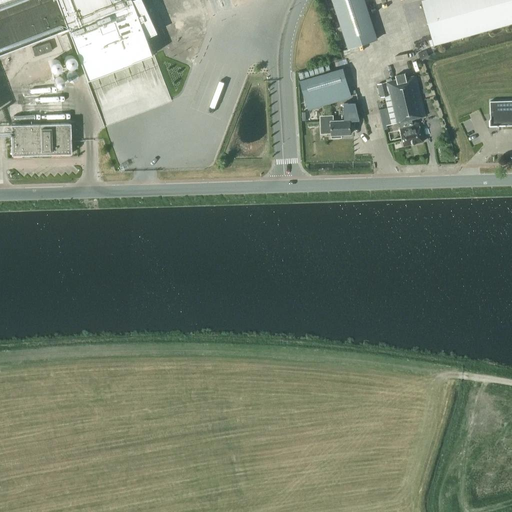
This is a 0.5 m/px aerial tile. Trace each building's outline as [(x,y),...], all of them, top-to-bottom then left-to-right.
[(0,0),(0,53),(67,29),(86,79),(154,54),(146,34),(156,30),(142,0),(141,0),(135,3),(133,0),(0,0)] [(333,0),(349,48),(377,39),(364,0),(333,0)] [(511,0),(422,0),(435,44),(511,22),(511,0)] [(73,52),(66,34),(60,36),(67,54),(73,52)] [(52,50),(49,42),(32,47),(35,56),(52,50)] [(421,59),(428,56),(426,50),(418,53),(421,59)] [(343,68),(300,80),(308,107),(351,94),(343,68)] [(392,124),(401,122),(402,127),(400,127),(401,132),(404,146),(424,141),(420,127),(419,123),(410,125),(409,120),(426,116),(416,76),(407,78),(406,76),(396,78),(396,79),(378,84),(381,97),(385,96),(392,124)] [(511,100),(490,101),(491,126),(511,124),(511,100)] [(332,132),(332,137),(341,137),(341,134),(351,133),(350,120),(356,120),(355,109),(346,109),(347,120),(332,120),(332,116),(321,116),(322,132),(332,132)] [(71,153),(70,123),(10,124),(11,155),(71,153)]
